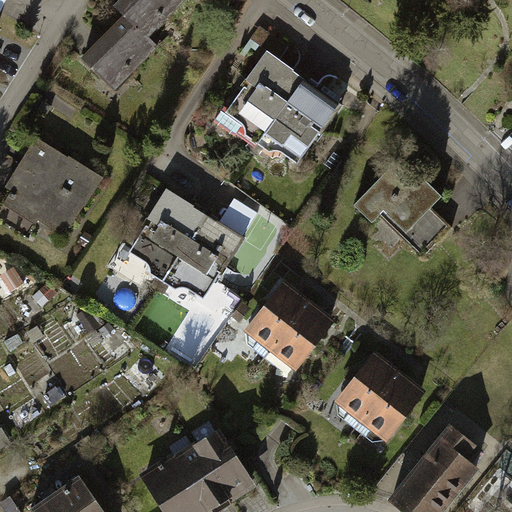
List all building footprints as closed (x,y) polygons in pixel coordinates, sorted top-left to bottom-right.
[(187,0),(123,0),(113,10),(124,21),(145,42),(188,0),(187,0)] [(124,21),(82,63),(113,95),(156,53),(145,42),(124,21)] [(274,152),(296,168),(340,108),(265,54),(217,120),(270,157),(274,152)] [(66,238),(101,183),(37,142),(2,197),(66,238)] [(401,163),(355,211),(373,228),(383,216),(424,256),(449,231),(429,211),(439,200),(401,163)] [(208,301),(244,242),(167,195),(131,254),(208,301)] [(246,333),(297,372),(333,325),(282,286),(246,333)] [(337,409),(387,447),(424,400),(374,361),(337,409)] [(452,427),(392,501),(405,511),(440,511),(477,468),(463,457),(474,444),(452,427)] [(144,485),(161,511),(222,511),(256,490),(220,435),(144,485)] [(0,439),(0,455),(13,448),(7,436),(0,439)] [(34,511),(99,511),(79,482),(34,511)] [(4,511),(16,511),(11,503),(2,508),(4,511)]
